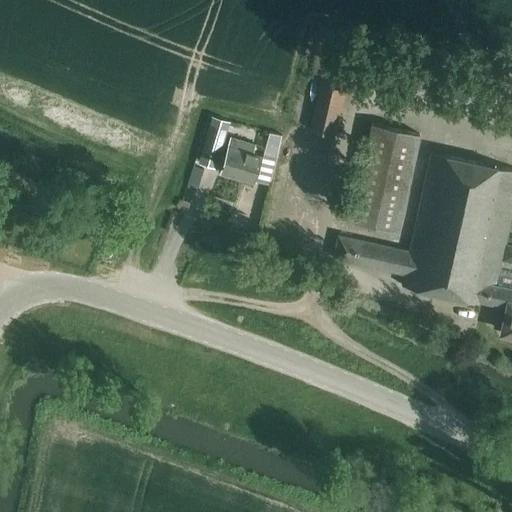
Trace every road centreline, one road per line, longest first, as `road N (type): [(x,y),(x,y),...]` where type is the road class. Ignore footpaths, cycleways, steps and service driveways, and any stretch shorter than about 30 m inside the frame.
road 1 (unclassified): [(511,456),(325,377),(87,293),(49,286),(6,304)]
road 2 (track): [(156,182),(0,116)]
road 3 (track): [(120,304),(167,144)]
